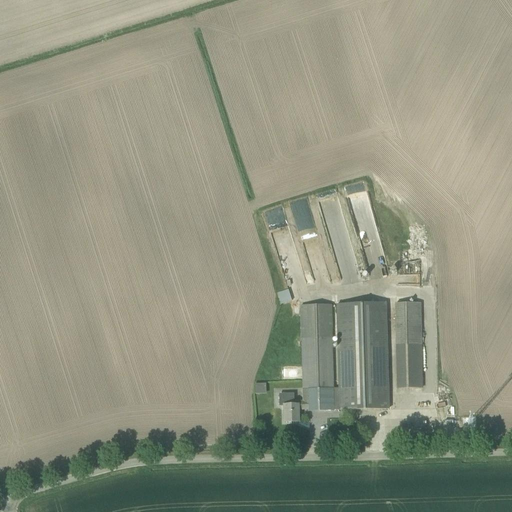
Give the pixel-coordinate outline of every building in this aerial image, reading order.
[(273,239),(280,259),(296,254),(289,234),(273,239)] [(289,290),(279,292),(281,303),(292,300),(289,290)] [(385,304),(337,305),(339,389),(333,389),(309,389),(309,410),(309,411),(388,410),(385,304)] [(396,304),(397,347),(398,389),(422,388),(420,304),(396,304)] [(331,305),(301,306),(303,390),(309,389),(333,389),(331,305)] [(255,384),(256,393),(267,393),(267,383),(255,384)] [(303,402),(293,402),(293,395),(279,395),(280,406),(283,406),(284,423),(299,423),(298,410),(309,410),(309,389),(303,390),(303,402)]
